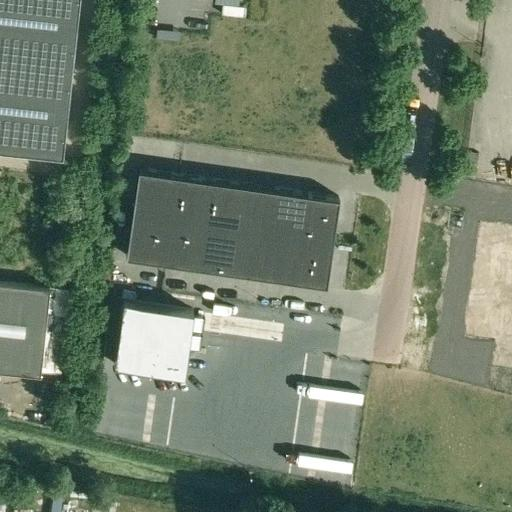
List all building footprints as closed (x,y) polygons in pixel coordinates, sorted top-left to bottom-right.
[(0,0),(0,149),(63,156),(76,33),(79,0),(0,0)] [(138,167),(126,255),(326,283),(338,196),(138,167)] [(0,368),(44,373),(44,370),(53,287),(0,281),(0,368)] [(53,287),(44,370),(60,371),(68,288),(53,287)] [(123,298),(113,363),(184,373),(193,309),(123,298)]
